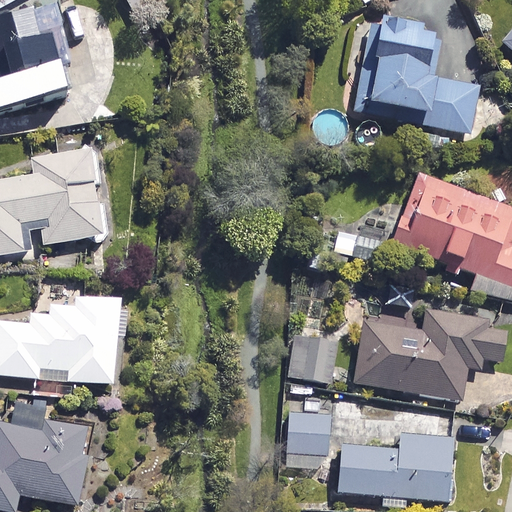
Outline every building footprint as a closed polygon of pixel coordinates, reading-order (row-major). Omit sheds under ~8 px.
[(35,38),(26,6),(0,13),(0,107),(59,90),(43,35),(35,38)] [(439,37),(372,24),(355,112),(461,133),(470,89),(431,81),(439,37)] [(511,26),(498,43),(511,54),(511,26)] [(97,237),(85,151),(28,159),(31,177),(0,180),(0,255),(27,252),(24,232),(38,230),(40,245),(97,237)] [(511,242),(511,210),(414,175),(388,244),(473,275),(469,286),(511,301),(511,244),(511,242)] [(72,297),(71,306),(48,304),(48,316),(27,314),(26,324),(0,322),(0,377),(110,385),(115,300),(72,297)] [(499,363),(506,323),(421,308),(419,321),(363,311),(350,383),(456,402),(462,371),(475,374),(478,360),(499,363)] [(290,335),(283,394),(309,397),(311,383),(328,385),(333,340),(290,335)] [(324,415),(282,415),(283,471),(325,470),(324,415)] [(81,426),(0,416),(0,509),(13,511),(15,496),(73,503),(81,426)] [(447,438),(396,436),(395,451),(336,448),(334,496),(443,502),(447,438)]
